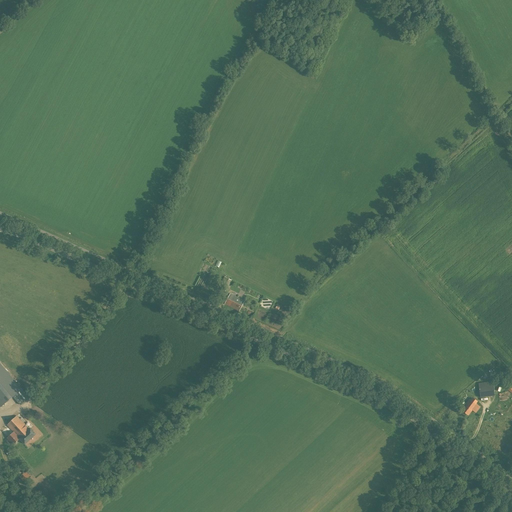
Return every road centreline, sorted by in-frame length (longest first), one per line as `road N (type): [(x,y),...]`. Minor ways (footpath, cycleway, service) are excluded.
road 1 (secondary): [(0,229),(373,390),(511,493)]
road 2 (track): [(280,336),(321,274),(498,113)]
